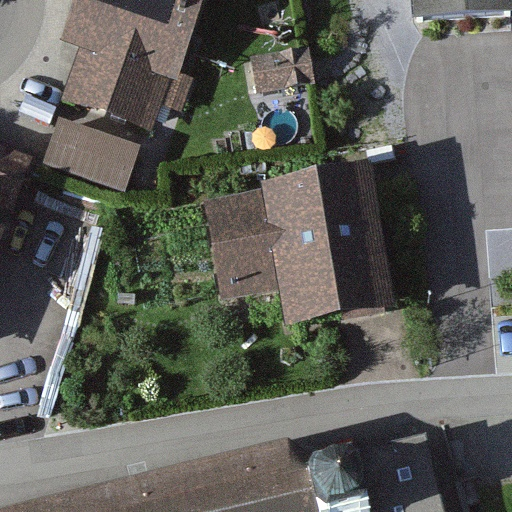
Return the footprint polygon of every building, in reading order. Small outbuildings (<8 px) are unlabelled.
[(156,144),(212,0),(94,0),(30,164),(133,203),(156,144)] [(511,0),(406,0),(409,38),(511,31),(511,0)] [(375,184),(215,208),(231,314),(283,306),(289,348),(397,331),(375,184)] [(0,266),(27,202),(0,191),(0,266)] [(376,473),(361,477),(368,511),(440,511),(424,445),(372,457),(376,473)] [(286,457),(61,511),(368,511),(361,477),(360,473),(319,482),(286,457)]
